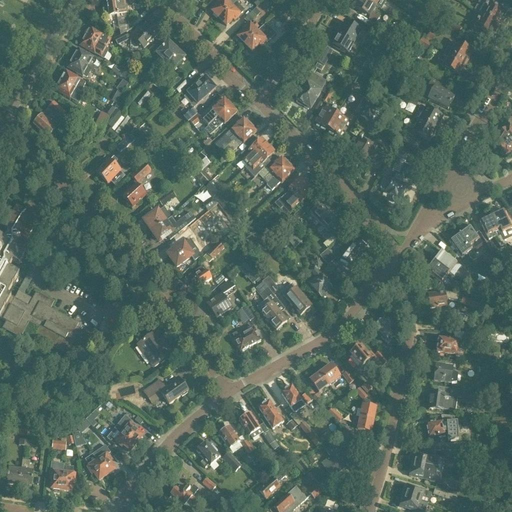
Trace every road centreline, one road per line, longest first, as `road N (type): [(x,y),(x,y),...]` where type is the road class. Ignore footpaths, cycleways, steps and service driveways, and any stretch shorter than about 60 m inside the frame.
road 1 (residential): [(227,393),(111,235),(5,127)]
road 2 (residential): [(368,511),(410,332),(394,257)]
road 3 (residential): [(227,393),(341,328),(394,257)]
road 4 (residential): [(394,257),(398,251),(258,106)]
road 5 (residential): [(121,511),(165,447),(227,393)]
road 6 (residential): [(258,106),(156,0)]
road 7 (tertiary): [(5,127),(75,0)]
road 8 (residential): [(258,106),(322,0)]
